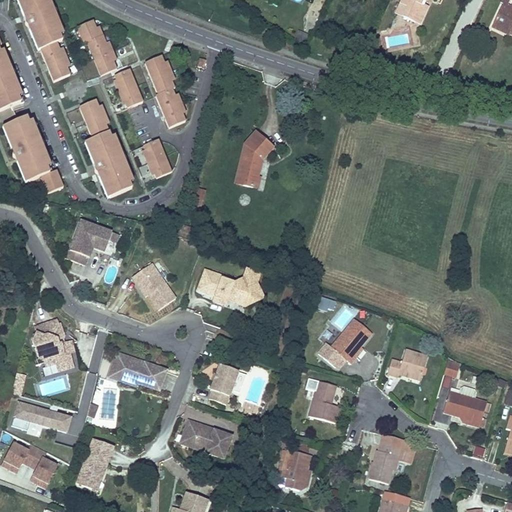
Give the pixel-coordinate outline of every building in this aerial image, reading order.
[(44,0),(16,0),(23,17),(26,16),(27,19),(26,20),(25,21),(25,22),(25,23),(25,25),(26,26),(27,26),(28,27),(29,27),(30,27),(31,30),(29,31),(38,52),(40,51),(57,44),(62,42),(60,37),(56,29),(60,27),(57,19),(54,18),(51,11),(52,8),(48,0),(45,0),(44,0)] [(407,7),(403,17),(419,25),(427,8),(423,6),(425,1),(424,1),(424,0),(402,0),(400,4),(407,7)] [(403,17),(407,7),(400,4),(396,14),(403,17)] [(494,24),(511,32),(510,35),(511,36),(511,8),(503,4),(493,24),(494,24)] [(96,29),(93,22),(77,28),(84,46),(87,44),(100,38),(99,38),(96,29)] [(510,35),(511,32),(494,24),(493,27),(510,35)] [(304,44),(307,36),(298,33),(295,41),(304,44)] [(106,45),(103,37),(99,38),(100,38),(87,44),(94,60),(110,54),(106,45)] [(63,60),(59,52),(57,44),(40,51),(47,67),(63,60)] [(0,115),(5,128),(2,128),(11,150),(13,149),(15,152),(13,153),(13,154),(12,155),(13,157),(14,158),(15,159),(16,160),(18,159),(19,162),(17,163),(25,184),(28,183),(41,178),(53,173),(50,167),(47,168),(43,159),(47,158),(43,150),(40,149),(38,143),(39,140),(36,132),(32,134),(29,125),(32,124),(30,117),(18,122),(14,111),(12,108),(24,103),(21,96),(18,97),(14,88),(18,87),(15,79),(11,79),(9,72),(10,69),(7,62),(4,63),(0,54),(4,53),(1,47),(0,47),(0,115)] [(113,62),(110,54),(94,60),(101,77),(117,70),(113,62)] [(145,64),(151,81),(168,74),(164,65),(161,58),(145,64)] [(70,77),(67,69),(63,60),(47,67),(53,83),(70,77)] [(121,93),(136,87),(129,71),(114,77),(116,82),(121,93)] [(158,96),(158,97),(172,91),(174,91),(171,83),(168,74),(151,81),(158,96)] [(126,105),(128,110),(143,103),(136,87),(121,93),(126,105)] [(155,97),(162,113),(178,107),(175,98),(172,91),(158,97),(158,96),(155,97)] [(79,109),(85,125),(102,118),(99,109),(95,102),(79,109)] [(178,107),(162,113),(169,130),(185,123),(182,115),(178,107)] [(85,125),(92,141),(109,134),(106,127),(102,118),(85,125)] [(99,179),(107,200),(110,199),(132,190),(129,185),(126,176),(130,174),(126,167),(123,165),(121,158),(122,155),(118,146),(114,148),(111,139),(109,134),(92,141),(87,143),(84,144),(93,165),(96,164),(97,167),(95,168),(94,170),(95,172),(95,173),(97,174),(99,175),(100,175),(101,178),(99,179)] [(261,161),(272,149),(255,134),(244,146),(237,175),(245,177),(243,187),(257,190),(259,180),(257,179),(260,166),(257,166),(259,160),(261,161)] [(145,152),(150,163),(165,157),(158,141),(143,147),(145,152)] [(155,175),(156,179),(172,173),(165,157),(150,163),(155,175)] [(41,178),(48,195),(63,188),(56,172),(53,173),(41,178)] [(243,187),(245,177),(237,175),(235,185),(243,187)] [(199,210),(204,195),(194,192),(190,207),(199,210)] [(67,250),(63,258),(84,267),(88,258),(89,259),(91,253),(89,252),(90,248),(93,249),(104,254),(109,242),(116,245),(119,237),(81,223),(70,251),(67,250)] [(193,229),(184,226),(182,231),(190,235),(193,229)] [(116,245),(109,242),(104,254),(111,256),(116,245)] [(175,300),(151,265),(132,278),(137,285),(139,283),(148,296),(158,312),(175,300)] [(227,279),(205,271),(197,290),(220,299),(222,297),(228,299),(229,297),(245,302),(252,299),(254,303),(263,299),(256,284),(260,275),(246,270),(243,280),(233,284),(226,281),(227,279)] [(148,296),(139,283),(137,285),(145,298),(148,296)] [(321,298),(318,305),(328,309),(330,302),(321,298)] [(343,329),(350,313),(340,309),(333,325),(343,329)] [(353,356),(360,348),(371,335),(354,321),(331,349),(351,365),(356,358),(353,356)] [(60,351),(59,346),(62,345),(64,342),(60,330),(58,331),(56,326),(37,332),(35,336),(41,356),(46,355),(49,363),(59,360),(62,369),(71,365),(69,358),(74,357),(71,347),(60,351)] [(356,358),(363,350),(360,348),(353,356),(356,358)] [(420,382),(427,358),(405,352),(401,364),(391,361),(387,376),(397,379),(399,373),(410,377),(410,379),(420,382)] [(126,357),(116,353),(115,358),(124,362),(126,357)] [(166,372),(144,364),(143,367),(135,364),(136,361),(126,357),(124,362),(115,358),(110,370),(120,374),(117,381),(136,388),(138,384),(159,392),(166,372)] [(456,378),(459,369),(446,365),(444,375),(456,378)] [(231,391),(238,373),(219,366),(216,376),(218,377),(216,382),(214,381),(210,391),(212,392),(209,400),(226,406),(231,391)] [(117,381),(120,374),(110,370),(108,377),(117,381)] [(239,394),(246,376),(238,373),(231,391),(239,394)] [(19,397),(24,376),(17,374),(12,393),(13,394),(19,397)] [(442,388),(449,389),(451,378),(444,377),(442,388)] [(313,400),(318,382),(310,380),(305,398),(313,400)] [(335,424),(339,408),(330,406),(335,387),(318,382),(313,400),(308,417),(335,424)] [(490,404),(449,393),(443,413),(481,424),(484,412),(488,413),(490,404)] [(73,420),(19,404),(14,420),(17,421),(33,425),(68,436),(73,420)] [(90,404),(87,416),(93,418),(96,405),(90,404)] [(33,425),(17,421),(15,428),(30,433),(33,425)] [(223,460),(232,438),(213,431),(212,434),(205,431),(206,428),(188,421),(183,435),(192,438),(189,447),(223,460)] [(189,447),(192,438),(183,435),(179,444),(189,447)] [(383,436),(381,444),(406,451),(407,449),(409,442),(383,436)] [(104,473),(107,467),(114,448),(92,440),(75,484),(91,490),(98,492),(101,483),(104,473)] [(288,451),(309,456),(309,447),(290,442),(288,451)] [(409,442),(407,449),(414,451),(415,444),(409,442)] [(388,485),(392,470),(395,459),(398,460),(410,463),(413,453),(406,451),(381,444),(379,452),(377,451),(369,479),(388,485)] [(18,475),(23,466),(35,472),(30,483),(47,491),(58,468),(44,461),(47,454),(34,448),(31,453),(12,445),(2,468),(18,475)] [(475,448),(472,457),(483,460),(486,451),(475,448)] [(281,477),(288,451),(284,450),(278,476),(281,477)] [(306,487),(309,477),(305,477),(306,471),(310,457),(309,456),(288,451),(281,477),(281,478),(287,480),(285,488),(299,492),(306,487)] [(203,511),(208,501),(186,493),(180,511),(176,510),(175,511),(203,511)] [(405,511),(407,506),(383,500),(380,511),(405,511)] [(511,511),(511,504),(507,503),(503,511),(511,511)]
